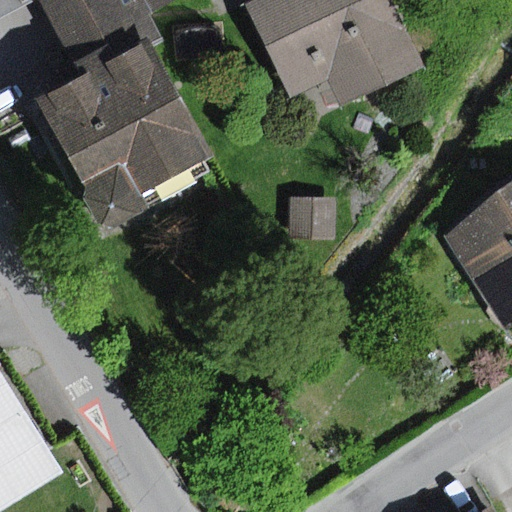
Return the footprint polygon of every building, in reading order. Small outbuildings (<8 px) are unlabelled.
[(0,0),(0,24),(43,1),(87,81),(47,104),(97,194),(88,199),(110,239),(157,213),(151,202),(223,162),(156,40),(162,36),(151,18),(183,0),(0,0)] [(269,0),(251,8),(295,102),(332,84),(345,112),(430,72),(396,0),(269,0)] [(511,192),(443,239),(509,337),(511,335),(511,192)] [(337,200),(289,200),(289,242),(337,243),(337,200)] [(3,363),(0,364),(0,511),(19,511),(74,479),(3,363)]
